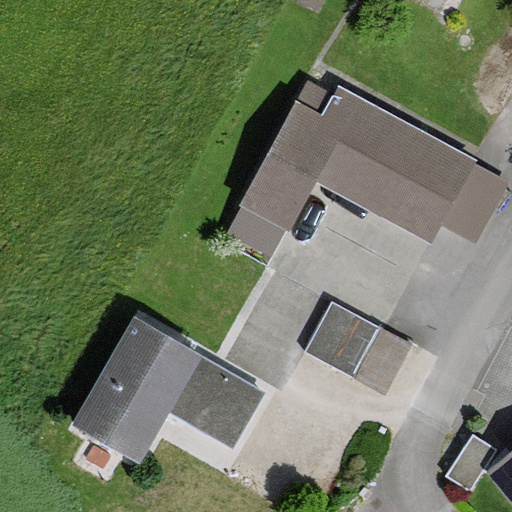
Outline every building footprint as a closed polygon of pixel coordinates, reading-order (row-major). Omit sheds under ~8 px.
[(314,0),(286,0),(283,8),(305,19),(314,0)] [(314,122),(285,107),(228,216),(277,242),(307,186),(423,246),(466,164),(329,92),(314,122)] [(394,350),(319,308),(293,354),(367,396),(394,350)] [(254,395),(119,321),(59,427),(129,466),(158,413),(224,450),(254,395)] [(474,442),(462,435),(435,479),(460,494),(487,450),(474,442)] [(511,511),(511,447),(478,473),(508,511),(511,511)]
